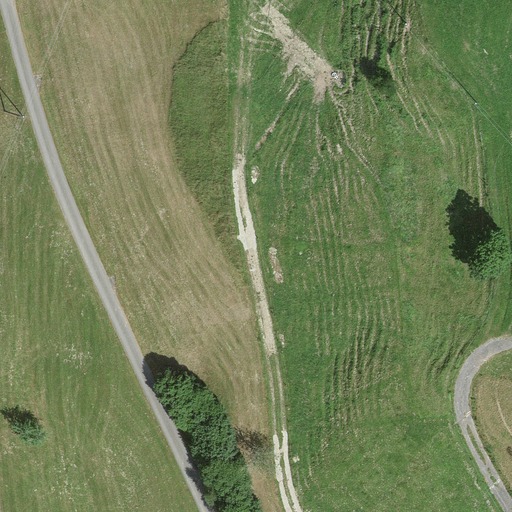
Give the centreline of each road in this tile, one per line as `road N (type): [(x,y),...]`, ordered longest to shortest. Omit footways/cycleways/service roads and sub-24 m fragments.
road 1 (track): [(211,511),(68,206),(6,0)]
road 2 (track): [(511,341),(480,355),(463,403),(468,430),(511,511)]
